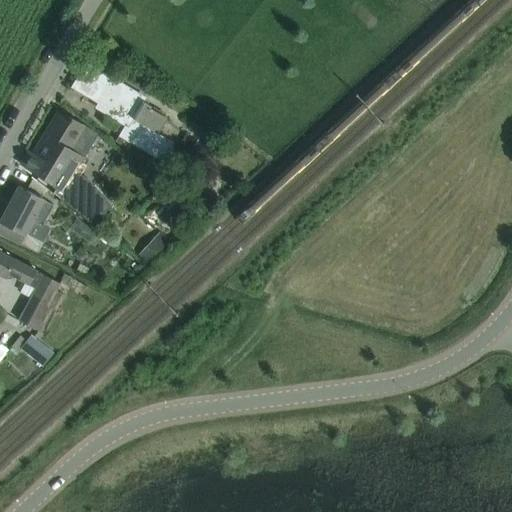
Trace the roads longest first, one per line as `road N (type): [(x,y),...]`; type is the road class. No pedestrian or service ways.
road 1 (tertiary): [(22,511),(107,436),(143,420),(420,376),(497,326)]
road 2 (unclassified): [(0,169),(95,0)]
